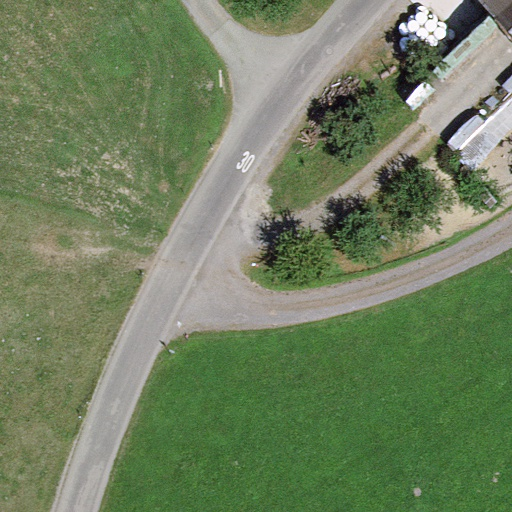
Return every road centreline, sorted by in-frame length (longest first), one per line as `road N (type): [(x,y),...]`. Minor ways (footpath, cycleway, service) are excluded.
road 1 (unclassified): [(68,511),(136,323),(269,76),(350,0)]
road 2 (track): [(136,323),(374,291),(511,212)]
